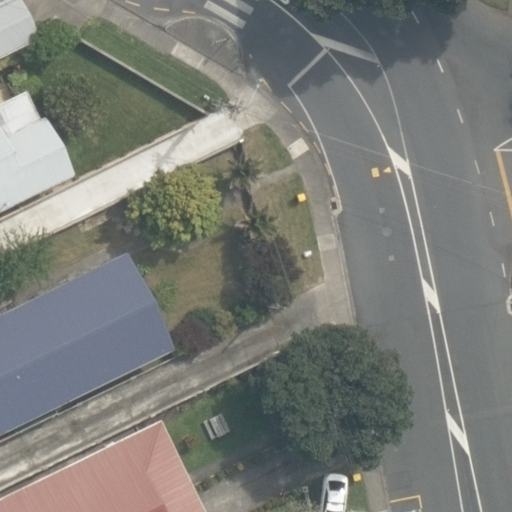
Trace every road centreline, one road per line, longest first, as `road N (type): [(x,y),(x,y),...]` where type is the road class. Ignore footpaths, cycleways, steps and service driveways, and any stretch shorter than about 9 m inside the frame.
road 1 (secondary): [(472,511),(436,302),(401,158),(365,60)]
road 2 (residential): [(511,109),(365,60)]
